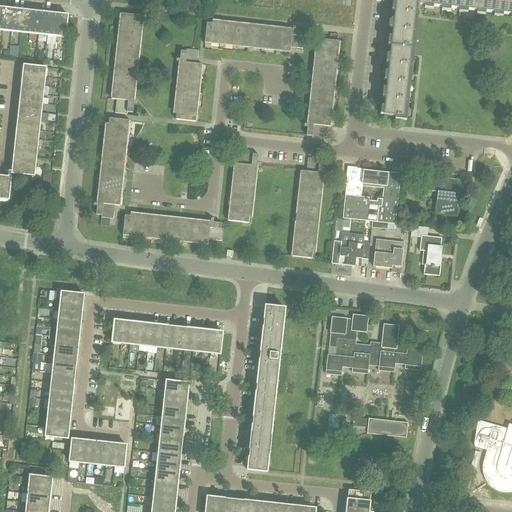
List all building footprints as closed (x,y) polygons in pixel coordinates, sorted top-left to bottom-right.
[(511,0),(396,0),(383,116),(398,117),(398,120),(406,121),(420,5),(511,15),(511,0)] [(3,30),(12,31),(14,10),(5,10),(3,30)] [(23,11),(14,10),(12,31),(21,31),(23,11)] [(21,31),(30,32),(32,12),(23,11),(21,31)] [(30,32),(39,33),(41,13),(32,12),(30,32)] [(41,13),(39,33),(48,34),(50,14),(41,13)] [(48,34),(57,35),(59,15),(50,14),(48,34)] [(115,113),(127,114),(127,112),(133,113),(134,104),(137,105),(138,102),(134,101),(142,22),(143,16),(121,14),(111,99),(117,100),(115,113)] [(59,15),(57,35),(66,36),(68,16),(59,15)] [(292,27),(292,29),(292,30),(212,21),(212,24),(207,23),(205,43),(290,53),(291,48),(305,49),(306,37),(303,37),(304,31),(295,31),(296,27),(292,27)] [(340,42),(339,41),(340,35),(332,34),(331,41),(318,39),(317,45),(316,45),(308,125),(304,125),(304,128),(307,128),(307,136),(312,137),(312,139),(324,140),(325,127),(331,127),(340,42)] [(175,120),(196,122),(202,65),(197,65),(199,51),(187,50),(186,52),(181,51),(180,59),(177,59),(176,62),(180,62),(175,120)] [(25,65),(24,75),(44,77),(45,68),(25,65)] [(49,78),(44,77),(24,75),(23,84),(43,86),(48,86),(49,78)] [(23,84),(22,93),(42,95),(43,86),(23,84)] [(22,93),(21,102),(41,104),(42,95),(22,93)] [(41,104),(21,102),(20,111),(40,113),(41,104)] [(20,111),(19,120),(39,122),(40,113),(20,111)] [(130,121),(110,118),(107,118),(98,203),(98,204),(97,203),(94,203),(94,206),(98,206),(97,215),(102,215),(102,218),(101,226),(109,227),(110,219),(114,219),(114,215),(115,206),(120,206),(122,192),(123,178),(125,164),(127,149),(128,135),(130,121)] [(38,131),(39,122),(19,120),(18,129),(38,131)] [(18,129),(17,138),(38,140),(38,131),(18,129)] [(17,138),(16,147),(37,149),(38,140),(17,138)] [(37,149),(16,147),(15,155),(36,158),(37,149)] [(240,165),(235,164),(229,221),(251,223),(257,167),(261,167),(261,164),(258,164),(259,155),(253,155),(253,152),(242,151),(240,165)] [(15,155),(14,164),(35,167),(36,158),(15,155)] [(302,171),(294,242),(292,257),(315,259),(324,174),(328,175),(328,172),(325,171),(325,163),(320,162),(320,160),(308,159),(307,172),(302,171)] [(34,176),(35,167),(14,164),(13,174),(34,176)] [(348,168),(343,219),(372,222),(377,223),(379,207),(382,208),(383,200),(378,200),(377,203),(369,202),(370,199),(362,198),(363,187),(363,184),(364,174),(360,173),(360,170),(348,168)] [(363,187),(384,189),(395,190),(395,185),(387,184),(388,174),(388,175),(372,173),(372,172),(364,172),(364,174),(363,184),(363,187)] [(384,189),(383,200),(382,208),(379,207),(377,223),(395,225),(400,187),(401,174),(388,173),(388,174),(387,184),(395,185),(395,190),(384,189)] [(439,200),(438,214),(456,215),(460,180),(426,176),(425,191),(438,192),(437,200),(439,200)] [(0,193),(0,197),(9,199),(11,179),(2,178),(0,193)] [(125,216),(123,235),(209,245),(209,240),(222,241),(224,229),(222,229),(222,224),(214,223),(214,219),(211,219),(211,223),(126,213),(125,216)] [(350,221),(337,219),(336,227),(349,228),(350,221)] [(377,223),(372,222),(372,228),(378,229),(387,230),(395,230),(395,225),(377,223)] [(421,236),(421,238),(419,251),(426,252),(423,275),(439,277),(443,247),(441,247),(442,238),(426,237),(427,228),(412,226),(411,235),(421,236)] [(404,243),(396,242),(376,240),(373,267),(391,269),(391,272),(401,273),(404,243)] [(361,267),(362,260),(363,255),(368,255),(368,261),(370,245),(370,243),(364,242),(364,244),(349,243),(349,249),(341,248),(341,242),(334,241),(332,264),(361,267)] [(82,304),(83,295),(63,292),(57,292),(56,301),(62,302),(82,304)] [(81,313),(82,304),(62,302),(61,311),(81,313)] [(265,307),(262,339),(281,341),(285,309),(265,307)] [(80,322),(81,313),(61,311),(60,320),(80,322)] [(379,371),(405,374),(406,369),(421,371),(426,323),(403,320),(402,330),(399,330),(399,327),(384,325),(382,344),(371,343),(370,346),(356,345),(357,332),(367,333),(369,317),(353,315),(353,320),(332,317),(330,333),(331,333),(329,347),(328,355),(326,374),(342,376),(343,367),(353,369),(352,372),(379,375),(379,371)] [(60,320),(59,329),(79,331),(80,322),(60,320)] [(112,342),(121,343),(123,323),(114,322),(112,342)] [(121,343),(130,344),(132,324),(123,323),(121,343)] [(132,324),(130,344),(139,345),(141,325),(132,324)] [(139,345),(148,346),(150,326),(141,325),(139,345)] [(148,346),(157,347),(159,327),(150,326),(148,346)] [(166,348),(168,328),(159,327),(157,347),(166,348)] [(58,338),(78,340),(79,331),(59,329),(50,328),(50,331),(49,337),(51,337),(58,338)] [(166,348),(175,349),(178,329),(168,328),(166,348)] [(187,330),(178,329),(175,349),(184,350),(187,330)] [(184,350),(193,351),(196,331),(187,330),(184,350)] [(196,331),(193,351),(202,352),(205,332),(196,331)] [(202,352),(211,353),(214,332),(205,332),(202,352)] [(223,333),(214,332),(211,353),(220,354),(223,333)] [(77,349),(78,340),(58,338),(51,337),(51,340),(51,346),(54,346),(57,347),(77,349)] [(262,339),(259,372),(278,374),(281,341),(262,339)] [(76,358),(77,349),(57,347),(54,346),(53,355),(56,356),(76,358)] [(34,360),(34,362),(41,363),(42,363),(43,354),(40,354),(35,353),(34,357),(34,360)] [(76,358),(56,356),(55,365),(75,367),(76,358)] [(41,363),(34,362),(34,364),(33,367),(33,371),(40,372),(41,363)] [(74,376),(75,367),(55,365),(54,374),(74,376)] [(255,404),(274,407),(278,374),(259,372),(255,404)] [(53,383),(73,385),(74,376),(54,374),(53,383)] [(188,383),(168,381),(167,390),(187,392),(188,383)] [(72,394),(73,385),(53,383),(52,391),(72,394)] [(186,401),(187,392),(167,390),(166,399),(186,401)] [(71,403),(72,394),(52,391),(51,400),(71,403)] [(186,401),(166,399),(165,408),(185,410),(186,401)] [(70,412),(71,403),(51,400),(50,409),(70,412)] [(255,404),(252,437),(271,439),(274,407),(255,404)] [(184,419),(185,410),(165,408),(164,417),(184,419)] [(50,409),(49,418),(69,421),(70,412),(50,409)] [(184,419),(164,417),(163,426),(183,428),(184,419)] [(68,429),(69,421),(49,418),(48,427),(68,429)] [(408,424),(369,419),(367,433),(367,434),(406,439),(408,424)] [(476,448),(487,451),(483,463),(483,466),(483,468),(483,470),(483,473),(484,475),(484,477),(485,480),(487,482),(487,483),(488,484),(490,486),(492,488),(493,489),(495,490),(496,490),(498,491),(500,492),(501,492),(504,492),(505,492),(508,492),(510,492),(511,491),(511,425),(509,424),(507,429),(478,420),(474,444),(474,446),(474,447),(475,447),(476,448)] [(182,437),(183,428),(163,426),(162,435),(182,437)] [(48,427),(47,437),(67,439),(68,429),(48,427)] [(161,444),(181,446),(182,437),(162,435),(161,444)] [(271,439),(252,437),(248,470),(267,472),(271,439)] [(72,440),(70,461),(79,462),(81,441),(72,440)] [(90,442),(81,441),(79,462),(88,463),(90,442)] [(90,442),(88,463),(97,464),(99,443),(90,442)] [(108,444),(99,443),(97,464),(106,465),(108,444)] [(118,445),(108,444),(106,465),(115,466),(118,445)] [(180,455),(181,446),(161,444),(160,453),(180,455)] [(118,445),(115,466),(125,467),(127,447),(118,445)] [(475,451),(470,466),(471,466),(477,468),(481,453),(475,451)] [(179,464),(180,455),(160,453),(154,452),(153,462),(159,462),(179,464)] [(179,464),(159,462),(158,471),(178,473),(179,464)] [(177,482),(178,473),(158,471),(157,480),(177,482)] [(32,476),(31,485),(51,487),(52,478),(32,476)] [(157,480),(156,489),(176,491),(177,482),(157,480)] [(51,487),(31,485),(30,494),(50,496),(51,487)] [(356,491),(352,491),(350,491),(348,509),(368,511),(370,493),(364,492),(363,487),(364,487),(364,486),(363,487),(362,487),(360,487),(359,486),(358,486),(357,486),(357,485),(357,486),(358,487),(356,491)] [(175,500),(176,491),(156,489),(155,498),(175,500)] [(30,494),(29,503),(49,505),(50,496),(30,494)] [(155,498),(154,507),(174,509),(175,500),(155,498)] [(214,511),(216,499),(207,498),(205,511),(214,511)] [(224,511),(225,500),(216,499),(214,511),(224,511)] [(233,511),(234,501),(225,500),(224,511),(233,511)] [(234,501),(233,511),(242,511),(243,502),(234,501)] [(251,511),(252,503),(243,502),(242,511),(251,511)] [(47,511),(49,505),(29,503),(27,511),(47,511)] [(260,511),(262,504),(252,503),(251,511),(260,511)]
